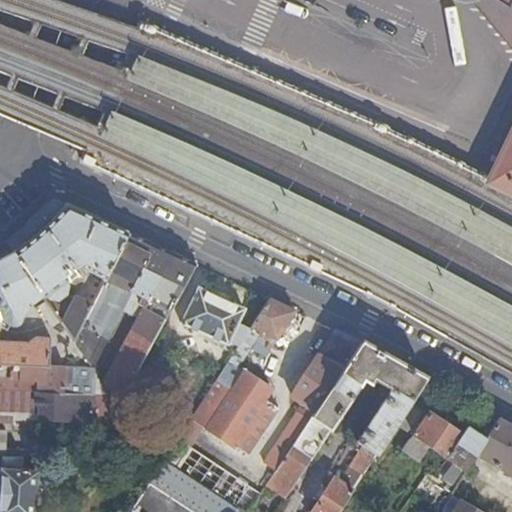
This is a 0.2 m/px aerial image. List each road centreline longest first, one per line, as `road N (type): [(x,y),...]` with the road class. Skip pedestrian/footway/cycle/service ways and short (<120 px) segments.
road 1 (residential): [(0,162),(58,174),(367,323),(511,404)]
road 2 (secondary): [(0,149),(82,0)]
